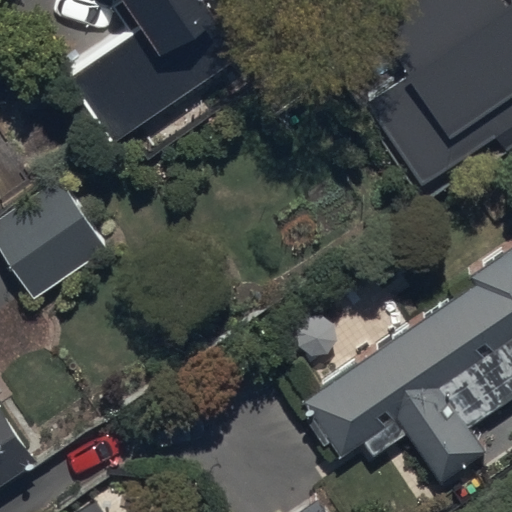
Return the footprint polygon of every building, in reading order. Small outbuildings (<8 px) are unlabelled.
[(65,80),(115,155),(268,55),(231,0),(123,0),(143,29),(65,80)] [(511,11),(504,0),(425,0),(372,35),(411,93),(375,116),(429,197),(511,141),(511,11)] [(0,230),(0,237),(42,302),(111,257),(65,188),(0,230)] [(0,213),(10,208),(0,193),(0,213)] [(511,406),(511,259),(296,401),(339,465),(403,423),(428,461),(449,493),(497,462),(476,430),(511,406)] [(0,501),(8,496),(43,472),(0,406),(0,501)] [(274,511),(325,511),(310,489),(274,511)]
